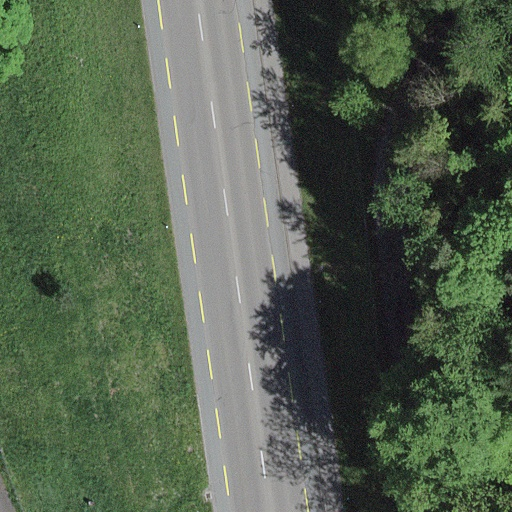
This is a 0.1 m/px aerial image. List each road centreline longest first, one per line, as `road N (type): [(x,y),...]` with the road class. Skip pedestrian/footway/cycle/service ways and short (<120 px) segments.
road 1 (track): [(475,0),(393,122),(385,292),(416,511)]
road 2 (primary): [(200,0),(266,511)]
